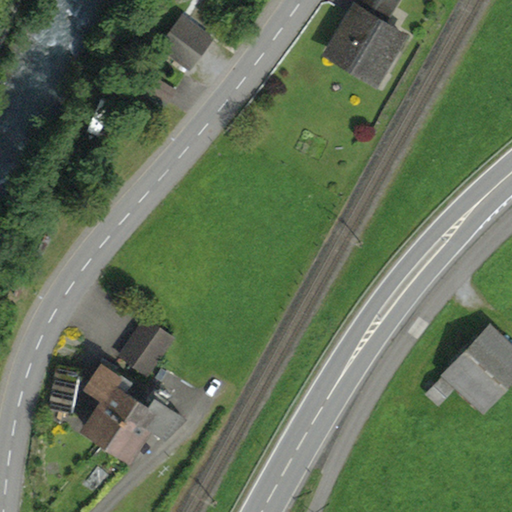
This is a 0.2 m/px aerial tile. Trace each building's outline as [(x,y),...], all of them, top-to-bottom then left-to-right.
[(396,0),(359,0),(329,50),(342,57),(376,78),(377,78),(403,35),(382,23),(396,0)] [(161,46),(189,67),(210,39),(182,18),(161,46)] [(376,78),(342,57),(338,63),(373,84),(376,78)] [(146,89),(168,102),(176,90),(153,76),(146,89)] [(121,356),(146,373),(172,337),(147,319),(121,356)] [(447,374),(484,409),(511,379),(511,350),(490,329),(447,374)] [(105,396),(85,426),(107,441),(135,399),(132,397),(138,387),(102,364),(88,385),(105,396)] [(52,408),(73,411),(80,371),(60,368),(52,408)] [(442,380),(429,393),(438,402),(451,388),(442,380)] [(145,391),(139,401),(135,399),(107,441),(130,457),(151,425),(166,436),(183,417),(145,391)]
